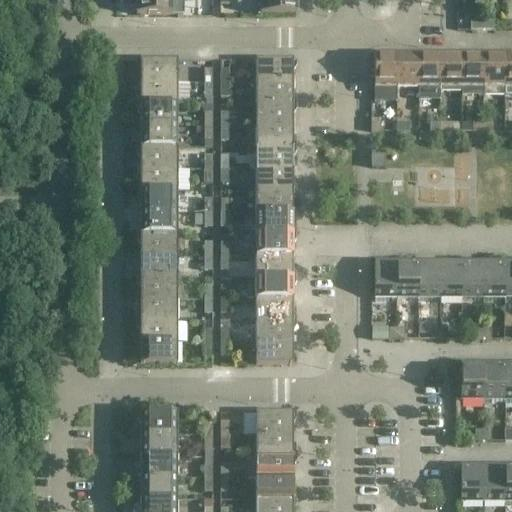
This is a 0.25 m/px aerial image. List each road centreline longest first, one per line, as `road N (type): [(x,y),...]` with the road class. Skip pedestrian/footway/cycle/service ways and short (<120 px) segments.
road 1 (residential): [(53,39),(340,41)]
road 2 (residential): [(63,398),(345,391)]
road 3 (residential): [(55,222),(53,39)]
road 4 (residential): [(63,398),(55,222)]
road 5 (residential): [(345,391),(346,254)]
road 6 (residential): [(345,511),(345,391)]
